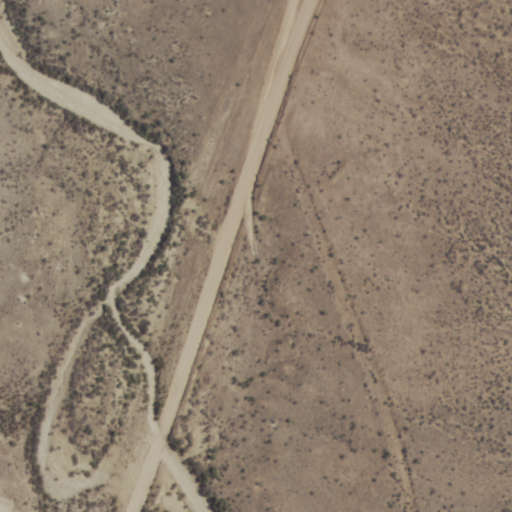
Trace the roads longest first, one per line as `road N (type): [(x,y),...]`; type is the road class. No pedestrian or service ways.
road 1 (residential): [(132,511),(176,407),(309,0)]
road 2 (residential): [(266,128),(403,449),(414,511)]
